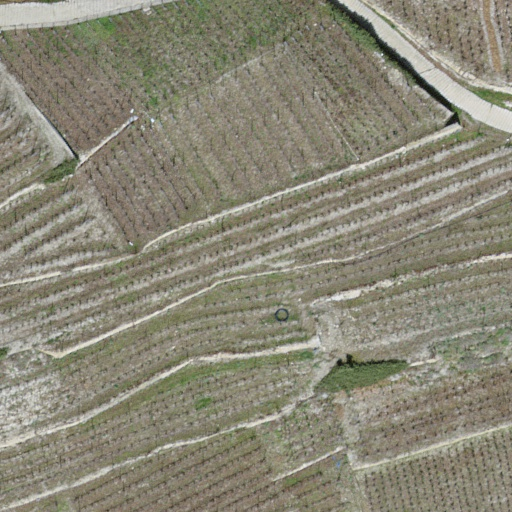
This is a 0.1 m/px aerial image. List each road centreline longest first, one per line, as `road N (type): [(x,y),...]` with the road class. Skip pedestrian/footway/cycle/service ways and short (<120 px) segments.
road 1 (track): [(342,0),(479,112),(511,120)]
road 2 (track): [(0,15),(123,0)]
